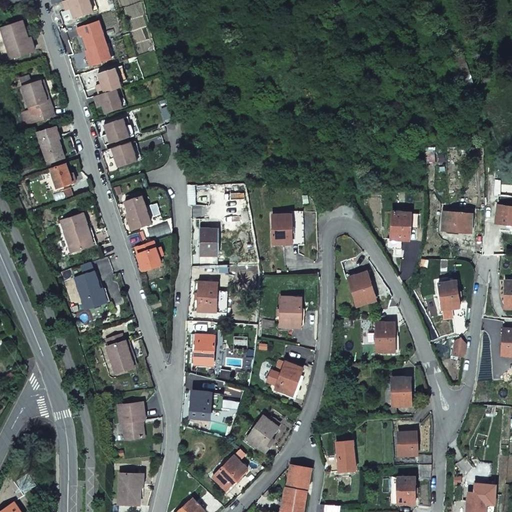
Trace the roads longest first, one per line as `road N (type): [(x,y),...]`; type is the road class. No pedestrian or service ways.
road 1 (residential): [(299,437),(321,368),(327,225),(341,218),(411,320),(449,417)]
road 2 (residential): [(41,0),(171,402)]
road 3 (residential): [(171,402),(179,141),(148,0)]
road 4 (residential): [(483,263),(465,386),(449,417)]
road 5 (tertiary): [(53,382),(0,249)]
road 6 (tertiary): [(68,511),(63,415),(53,382)]
